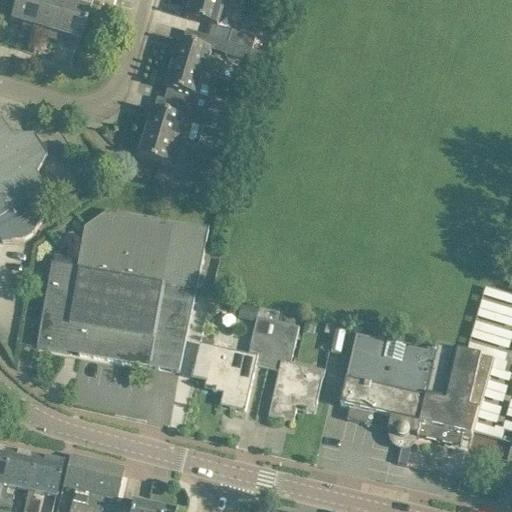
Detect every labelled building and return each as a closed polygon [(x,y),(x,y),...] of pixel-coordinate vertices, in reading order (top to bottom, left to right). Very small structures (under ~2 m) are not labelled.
[(21,32),(32,36),(42,0),(16,0),(10,22),(23,26),(21,32)] [(44,39),(55,42),(67,0),(66,0),(65,0),(64,6),(52,2),(52,0),(42,0),(32,36),(34,29),(45,33),(44,39)] [(67,0),(55,42),(57,36),(69,40),(67,46),(78,49),(89,13),(93,1),(87,0),(68,0),(68,1),(67,0)] [(231,8),(205,0),(194,0),(191,9),(186,7),(182,19),(217,29),(218,27),(229,30),(232,19),(228,17),(231,8)] [(205,0),(231,8),(231,7),(241,9),(243,0),(205,0)] [(231,32),(227,45),(251,52),(252,51),(255,39),(231,32)] [(178,55),(174,67),(210,78),(213,66),(207,64),(211,53),(175,42),(172,53),(178,55)] [(251,52),(227,45),(224,56),(263,68),(267,55),(262,54),(252,51),(251,52)] [(210,78),(174,67),(171,79),(164,77),(161,88),(179,94),(197,99),(201,86),(206,88),(210,78)] [(255,96),(255,95),(252,89),(246,88),(242,91),(240,96),(243,101),(248,102),(253,100),(255,96)] [(210,103),(207,115),(230,123),(234,111),(210,103)] [(186,109),(183,120),(168,115),(148,109),(145,121),(151,123),(147,135),(184,146),(197,150),(204,127),(227,134),(230,123),(207,115),(186,109)] [(0,240),(2,244),(22,243),(35,234),(44,217),(39,208),(48,191),(38,175),(47,158),(32,135),(13,136),(3,120),(0,120),(0,240)] [(184,146),(147,135),(144,147),(138,146),(134,157),(153,163),(170,168),(174,155),(180,157),(184,146)] [(186,185),(209,191),(220,194),(223,183),(189,173),(186,185)] [(82,189),(76,201),(75,200),(59,212),(64,218),(82,205),(97,196),(96,188),(82,189)] [(86,229),(79,271),(52,266),(37,349),(179,375),(205,229),(109,212),(86,229)] [(256,325),(259,312),(241,308),(239,320),(238,320),(256,325)] [(256,368),(268,371),(273,346),(278,324),(258,319),(257,324),(253,342),(251,348),(218,340),(215,350),(200,346),(192,379),(207,382),(206,390),(224,394),(222,400),(231,402),(230,410),(245,413),(256,368)] [(317,322),(306,320),(303,334),(314,336),(317,322)] [(327,323),(325,334),(333,336),(335,325),(327,323)] [(300,329),(278,324),(273,346),(268,371),(279,373),(269,419),(284,422),(286,414),(295,416),(297,411),(314,415),(319,396),(323,376),(290,368),(299,331),(300,329)] [(376,427),(378,428),(397,347),(357,338),(341,408),(351,410),(349,421),(376,427)] [(397,347),(378,428),(397,433),(397,437),(397,438),(398,440),(399,441),(401,442),(402,443),(404,443),(406,442),(407,442),(408,441),(410,439),(411,436),(460,448),(463,436),(472,438),(494,362),(438,348),(436,356),(397,347)] [(511,451),(504,444),(497,450),(503,458),(511,451)] [(0,493),(1,488),(8,454),(0,451),(0,493)] [(0,511),(9,511),(12,498),(5,497),(7,489),(28,493),(35,459),(8,454),(1,488),(0,493),(0,511)] [(69,511),(84,511),(96,464),(69,457),(62,488),(75,491),(69,511)] [(26,501),(23,511),(52,511),(53,508),(39,505),(40,504),(32,502),(34,495),(55,499),(62,465),(35,459),(28,493),(26,501)] [(96,464),(84,511),(101,511),(104,499),(116,502),(124,471),(96,464)]
